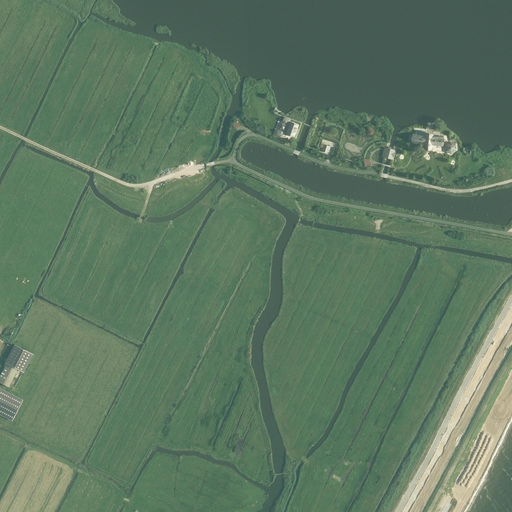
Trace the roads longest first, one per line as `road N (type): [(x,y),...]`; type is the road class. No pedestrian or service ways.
road 1 (tertiary): [(397,511),(511,298)]
road 2 (track): [(0,127),(134,187),(151,183),(139,223)]
road 3 (track): [(130,503),(0,433)]
